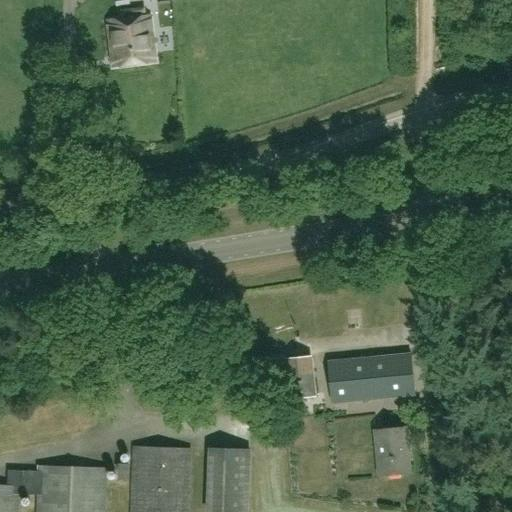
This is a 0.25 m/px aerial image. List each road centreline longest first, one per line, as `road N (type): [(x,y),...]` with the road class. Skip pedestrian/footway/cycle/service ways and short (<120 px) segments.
road 1 (tertiary): [(0,286),(511,203)]
road 2 (track): [(410,220),(441,511)]
